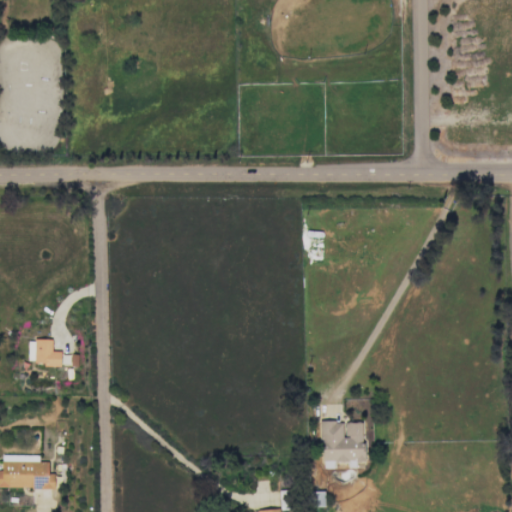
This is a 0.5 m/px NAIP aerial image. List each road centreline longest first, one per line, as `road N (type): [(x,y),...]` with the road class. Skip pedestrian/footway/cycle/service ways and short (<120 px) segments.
road 1 (residential): [(511,175),(0,176)]
road 2 (residential): [(97,176),(106,511)]
road 3 (residential): [(418,176),(418,0)]
